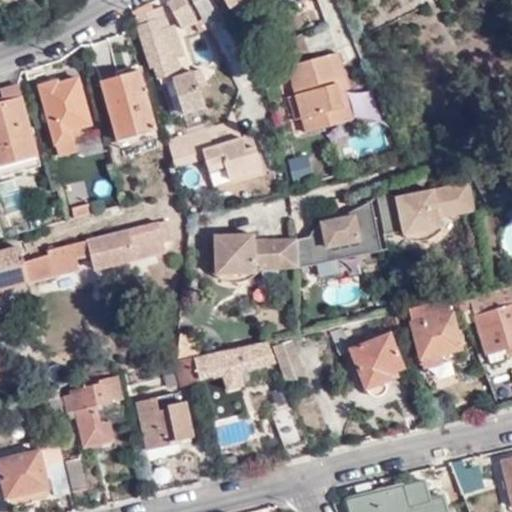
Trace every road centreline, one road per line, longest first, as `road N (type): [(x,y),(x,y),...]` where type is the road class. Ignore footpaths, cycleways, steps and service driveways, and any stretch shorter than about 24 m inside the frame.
road 1 (residential): [(305,479),(511,425)]
road 2 (residential): [(168,511),(305,479)]
road 3 (residential): [(0,59),(121,0)]
